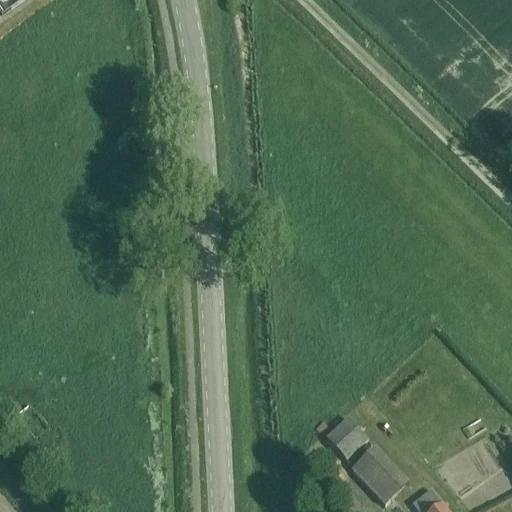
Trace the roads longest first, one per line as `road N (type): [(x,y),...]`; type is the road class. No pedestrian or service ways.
road 1 (tertiary): [(221,511),(193,67),(180,0)]
road 2 (track): [(511,205),(301,0)]
